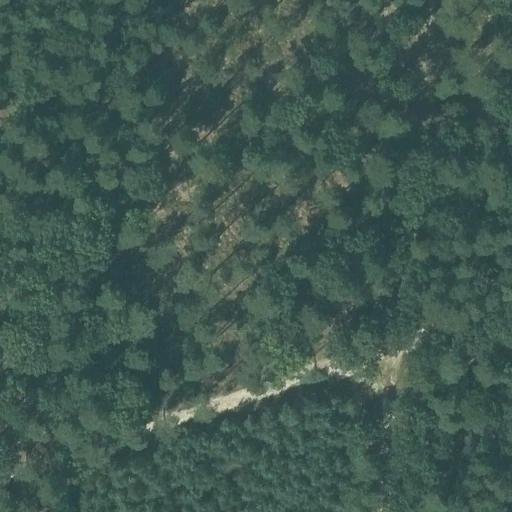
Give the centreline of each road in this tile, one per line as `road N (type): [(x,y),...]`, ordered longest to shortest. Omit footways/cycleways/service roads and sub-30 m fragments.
road 1 (track): [(0,479),(371,353),(355,511)]
road 2 (track): [(371,353),(402,0)]
